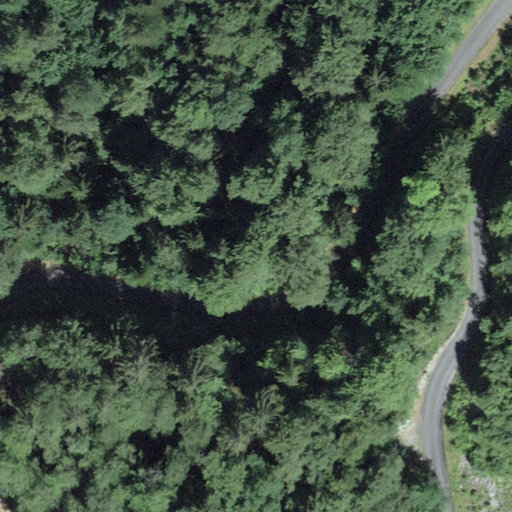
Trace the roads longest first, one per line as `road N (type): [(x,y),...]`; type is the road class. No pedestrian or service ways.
road 1 (track): [(511,7),(418,120),(324,287),(250,313),(52,280),(22,284),(0,298)]
road 2 (track): [(444,511),(431,411),(481,284),(480,185),(511,132)]
